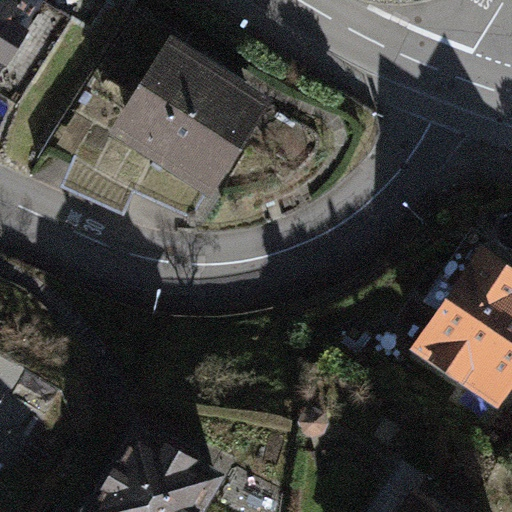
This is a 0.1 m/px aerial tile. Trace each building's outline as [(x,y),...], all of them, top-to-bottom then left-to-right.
[(0,0),(0,92),(18,104),(74,16),(49,0),(0,0)] [(169,31),(106,129),(209,194),(272,96),(169,31)] [(511,384),(511,262),(479,241),(408,348),(497,407),(511,384)] [(201,511),(226,472),(133,417),(77,511),(201,511)] [(459,511),(414,481),(393,511),(459,511)]
